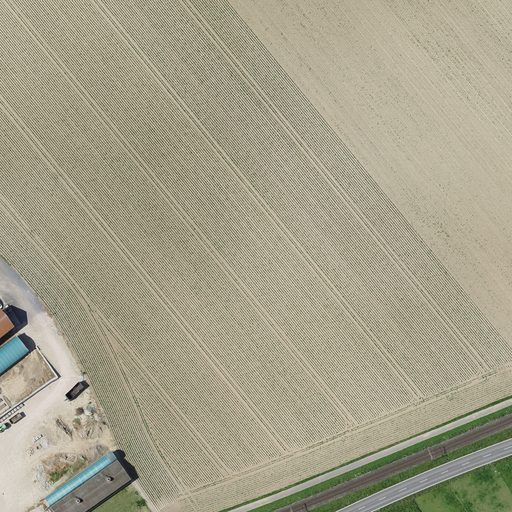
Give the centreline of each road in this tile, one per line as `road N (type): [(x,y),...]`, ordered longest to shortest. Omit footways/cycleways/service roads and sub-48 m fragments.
road 1 (residential): [(240,511),(511,400)]
road 2 (unknown): [(0,411),(36,379),(40,356),(31,308),(0,267)]
road 3 (secondary): [(355,511),(511,446)]
